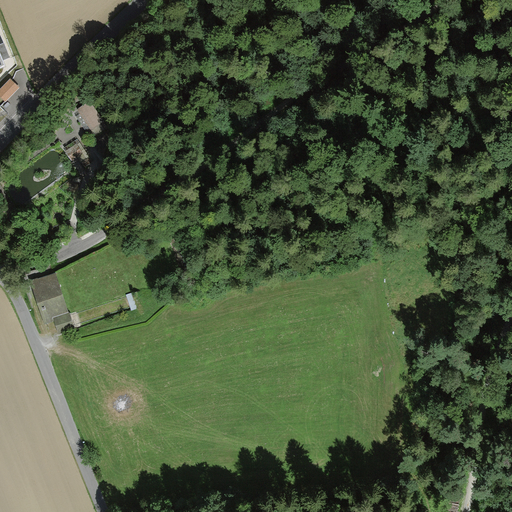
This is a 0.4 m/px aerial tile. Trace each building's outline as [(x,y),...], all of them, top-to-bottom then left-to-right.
[(19,87),(9,78),(0,88),(0,97),(5,102),(19,87)] [(81,114),(93,131),(104,123),(90,102),(79,110),(81,114)] [(93,131),(81,114),(76,117),(91,140),(108,129),(104,123),(93,131)] [(71,157),(81,151),(77,145),(67,151),(71,157)] [(69,313),(56,275),(31,283),(45,324),(54,321),(59,336),(76,330),(70,313),(69,313)]
